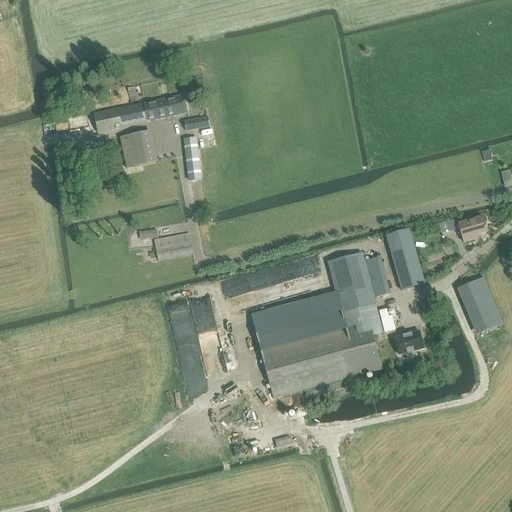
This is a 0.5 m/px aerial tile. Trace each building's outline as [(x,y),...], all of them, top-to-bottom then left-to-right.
[(164,101),(163,101),(167,118),(167,119),(187,115),(184,97),(174,99),(174,100),(165,102),(164,101)] [(149,122),(167,118),(163,101),(146,105),(94,115),(98,134),(149,123),(149,122)] [(187,134),(210,129),(208,119),(185,124),(187,134)] [(127,170),(156,163),(149,133),(120,139),(127,170)] [(190,183),(199,181),(194,139),(185,140),(190,183)] [(487,150),(482,151),(483,155),(485,162),(490,160),(489,153),(487,150)] [(484,219),(459,226),(464,243),(474,240),(473,236),(488,232),(484,219)] [(452,221),(445,223),(448,233),(455,231),(452,221)] [(142,241),(158,239),(157,230),(141,232),(142,241)] [(402,292),(425,286),(409,231),(386,237),(402,292)] [(158,262),(193,256),(189,236),(154,242),(158,262)] [(337,295),(252,318),(273,399),(371,374),(383,371),(374,337),(381,335),(395,331),(391,317),(389,317),(388,311),(375,314),(360,256),(329,264),(337,295)] [(375,300),(390,295),(386,278),(382,279),(377,260),(365,263),(375,300)] [(419,332),(395,339),(400,356),(424,349),(419,332)] [(324,394),(322,388),(305,393),(307,399),(324,394)] [(290,437),(275,441),(277,449),(292,445),(290,437)]
